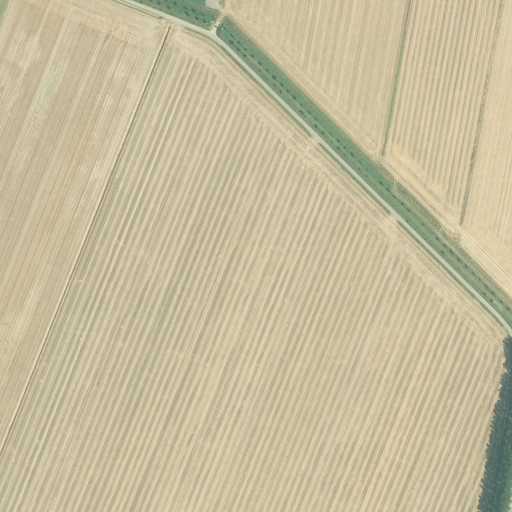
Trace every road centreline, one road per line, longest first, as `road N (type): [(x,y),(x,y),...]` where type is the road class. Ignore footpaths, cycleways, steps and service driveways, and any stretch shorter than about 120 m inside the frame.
road 1 (unclassified): [(511,334),(214,38),(124,0)]
road 2 (track): [(511,306),(394,188)]
